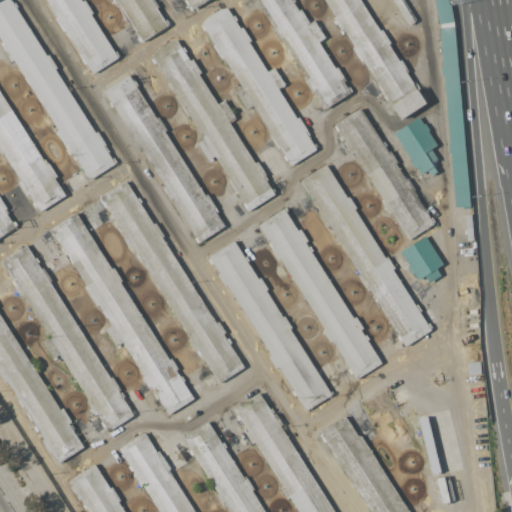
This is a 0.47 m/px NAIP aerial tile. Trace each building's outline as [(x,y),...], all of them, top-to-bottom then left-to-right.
[(0,0),(0,43),(87,179),(114,162),(10,0),(0,0)] [(44,0),(93,76),(120,59),(82,0),(44,0)] [(114,0),(142,43),(168,27),(150,0),(114,0)] [(183,0),(191,12),(210,0),(183,0)] [(255,0),(323,109),(350,93),(293,0),(255,0)] [(322,0),(401,121),(427,103),(360,0),(322,0)] [(393,0),(405,26),(413,22),(403,0),(393,0)] [(433,0),(449,0),(453,21),(470,206),(455,207),(439,27),(440,27),(440,24),(438,24),(433,0)] [(199,25),(291,167),(318,150),(226,7),(199,25)] [(149,56),(247,212),(274,195),(176,39),(149,56)] [(103,92),(199,243),(225,227),(129,75),(103,92)] [(0,152),(39,213),(67,195),(0,90),(0,152)] [(333,125),(408,241),(434,224),(360,108),(333,125)] [(393,133),(418,116),(437,144),(430,149),(437,159),(431,163),(436,172),(430,176),(426,170),(421,174),(393,133)] [(299,181),(405,347),(432,330),(326,164),(299,181)] [(99,197),(218,384),(245,367),(125,180),(99,197)] [(0,238),(17,227),(0,200),(0,238)] [(257,226),(356,380),(383,363),(283,209),(257,226)] [(49,231),(167,415),(194,398),(76,213),(49,231)] [(399,251),(424,236),(442,264),(435,268),(440,276),(428,283),(424,276),(417,280),(399,251)] [(207,258),(305,412),(332,395),(233,241),(207,258)] [(0,260),(0,262),(108,432),(135,414),(26,244),(0,260)] [(0,373),(57,463),(84,446),(0,313),(0,373)] [(231,409),(297,511),(334,511),(258,392),(231,409)] [(318,432),(368,511),(406,511),(345,415),(318,432)] [(419,419),(431,474),(439,472),(427,417),(419,419)] [(181,438),(228,511),(266,511),(208,421),(181,438)] [(117,449),(156,511),(194,511),(144,432),(117,449)] [(66,482),(85,511),(124,511),(94,464),(66,482)]
